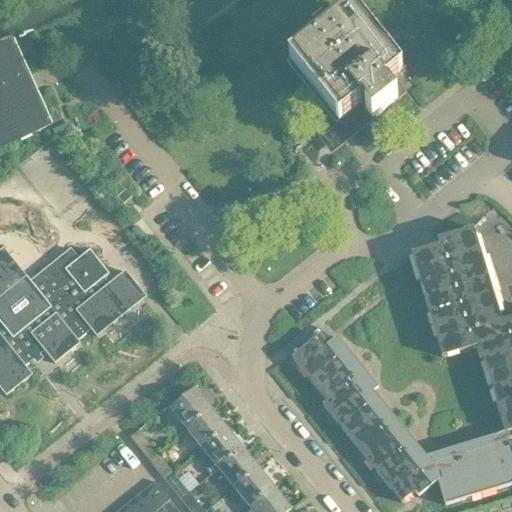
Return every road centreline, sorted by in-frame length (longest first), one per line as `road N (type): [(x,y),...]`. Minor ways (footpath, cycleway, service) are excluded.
road 1 (residential): [(258,306),(352,239),(342,186),(205,231)]
road 2 (residential): [(349,511),(256,400),(258,306)]
road 3 (residential): [(205,231),(96,81)]
